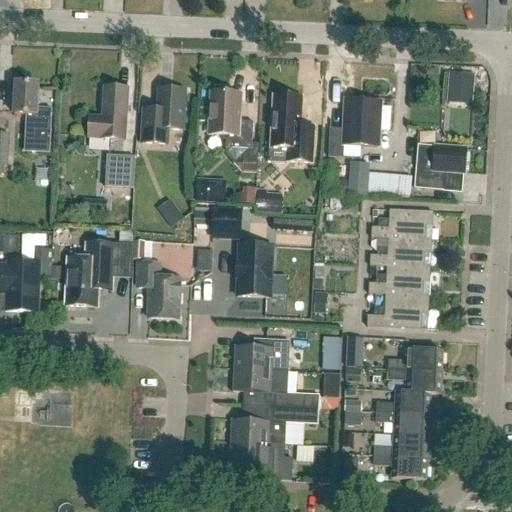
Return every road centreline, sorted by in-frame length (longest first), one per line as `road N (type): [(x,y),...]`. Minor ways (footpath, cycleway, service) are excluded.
road 1 (residential): [(507,43),(0,19)]
road 2 (residential): [(435,511),(481,471),(490,452),(507,43)]
road 3 (residential): [(193,511),(173,488),(176,387),(165,367),(144,355),(0,348)]
